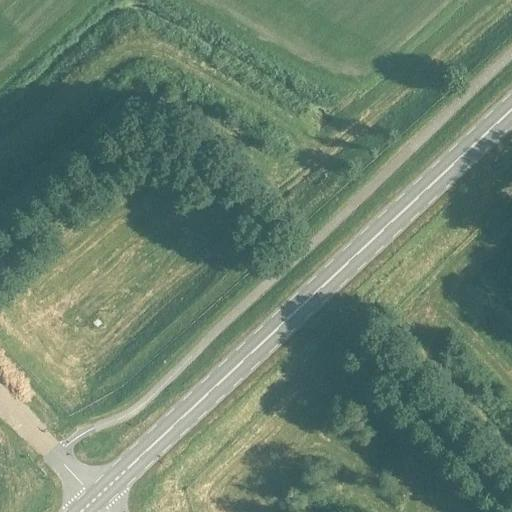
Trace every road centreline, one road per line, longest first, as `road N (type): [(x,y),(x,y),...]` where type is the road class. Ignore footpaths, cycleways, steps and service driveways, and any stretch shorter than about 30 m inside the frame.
road 1 (secondary): [(95,501),(511,110)]
road 2 (unclassified): [(95,501),(0,396)]
